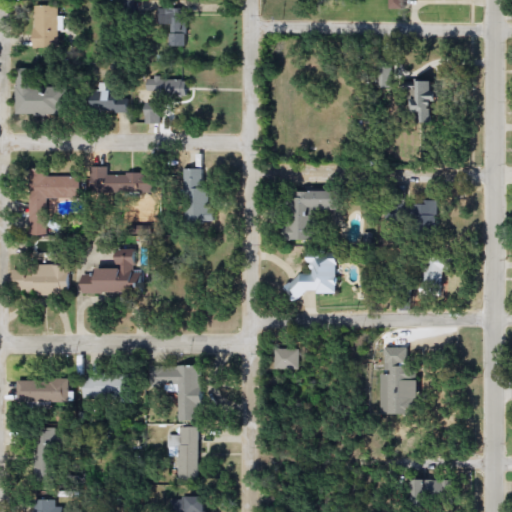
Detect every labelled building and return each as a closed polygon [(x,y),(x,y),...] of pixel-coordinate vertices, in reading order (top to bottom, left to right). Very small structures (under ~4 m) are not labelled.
[(409,0),(409,9),(391,9),(391,0),(409,0)] [(36,6),(62,6),(62,49),(36,49),(36,6)] [(190,46),(173,46),(173,25),(160,25),(160,8),(190,8),(190,46)] [(20,115),(20,69),(41,69),(41,85),(70,86),(69,116),(20,115)] [(149,79),(190,79),(190,98),(149,98),(149,79)] [(443,82),(443,122),(418,122),(418,82),(443,82)] [(132,114),(93,115),(92,91),(131,90),(132,114)] [(162,124),(148,124),(148,104),(162,104),(162,124)] [(93,167),(109,167),(109,173),(156,173),(156,193),(93,193),(93,167)] [(186,222),(186,169),(205,169),(205,188),(215,188),(214,222),(186,222)] [(32,238),(32,173),(82,173),(83,199),(50,199),(50,238),(32,238)] [(347,210),(320,210),(320,240),(287,240),(287,191),(347,191),(347,210)] [(438,202),(438,239),(416,239),(416,224),(395,224),(395,202),(438,202)] [(119,268),(119,249),(143,248),(144,292),(86,293),(85,268),(119,268)] [(289,293),(290,276),(313,277),(313,251),(343,252),(342,294),(289,293)] [(421,258),(443,258),(443,281),(421,281),(421,258)] [(72,264),(73,295),(17,295),(17,265),(72,264)] [(382,415),(382,347),(411,348),(411,379),(423,379),(423,400),(416,400),(416,415),(382,415)] [(303,370),(277,370),(277,348),(303,348),(303,370)] [(205,366),(205,420),(180,420),(180,392),(150,392),(150,366),(205,366)] [(85,401),(85,375),(135,375),(135,401),(85,401)] [(20,380),(73,380),(73,403),(20,403),(20,380)] [(181,480),(181,447),(169,447),(169,436),(181,436),(181,427),(202,427),(202,480),(181,480)] [(37,428),(61,429),(57,486),(34,485),(37,428)] [(459,480),(459,507),(415,507),(415,480),(459,480)] [(210,497),(210,511),(190,511),(190,497),(210,497)] [(64,500),(64,511),(34,511),(34,500),(64,500)]
